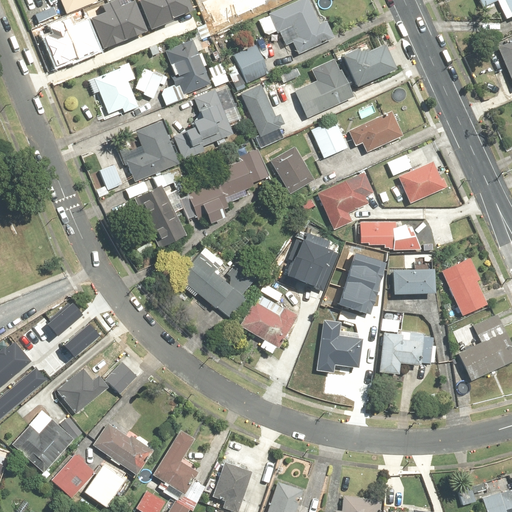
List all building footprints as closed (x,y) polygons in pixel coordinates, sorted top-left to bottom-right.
[(60,0),(66,13),(98,0),(60,0)] [(88,19),(101,50),(147,33),(134,0),(119,6),(116,0),(112,0),(101,5),(104,13),(88,19)] [(139,0),(151,32),(198,14),(192,0),(139,0)] [(312,0),(290,0),(258,14),(267,35),(286,27),(298,55),(331,41),(312,0)] [(511,0),(480,0),(484,8),(502,0),(503,0),(511,16),(511,0)] [(70,17),(62,20),(77,58),(98,49),(86,21),(74,26),(70,17)] [(53,33),(45,36),(57,66),(77,58),(62,20),(50,25),(53,33)] [(511,33),(496,41),(511,74),(511,33)] [(162,88),(168,104),(230,78),(227,69),(220,72),(217,67),(209,70),(195,37),(166,49),(179,80),(162,88)] [(259,41),(234,52),(245,77),(270,66),(259,41)] [(385,43),(349,58),(361,86),(397,71),(385,43)] [(314,81),(296,89),(309,116),(354,94),(337,57),(309,70),(314,81)] [(123,63),(88,77),(95,94),(100,92),(109,113),(123,107),(126,113),(141,106),(123,63)] [(179,147),(184,159),(213,146),(212,142),(235,133),(217,88),(196,96),(204,115),(194,119),(196,123),(185,128),(191,143),(179,147)] [(268,89),(240,99),(257,145),(285,134),(268,89)] [(394,110),(350,129),(361,155),(405,135),(394,110)] [(336,117),(310,129),(323,158),(349,146),(336,117)] [(109,191),(181,162),(164,120),(137,131),(142,142),(118,152),(121,161),(100,170),(109,191)] [(300,149),(272,161),(286,191),(313,179),(300,149)] [(253,150),(238,156),(239,160),(250,184),(265,178),(253,150)] [(432,161),(399,177),(413,205),(445,189),(432,161)] [(364,171),(316,191),(333,232),(354,223),(350,212),(367,204),(362,194),(372,190),(364,171)] [(215,180),(188,191),(196,210),(204,207),(210,222),(229,214),(215,180)] [(141,181),(121,189),(126,200),(141,193),(142,193),(146,191),(141,181)] [(168,185),(142,196),(162,245),(189,234),(179,211),(187,208),(180,190),(172,194),(168,185)] [(412,224),(398,224),(398,220),(361,219),(360,244),(393,245),(394,248),(418,247),(418,241),(440,231),(433,214),(412,224)] [(297,237),(283,273),(324,289),(339,254),(326,249),(329,243),(308,235),(306,240),(297,237)] [(204,244),(178,275),(232,318),(250,295),(223,274),(230,266),(204,244)] [(387,264),(355,253),(349,270),(382,281),(387,264)] [(472,256),(443,269),(465,317),(495,304),(472,256)] [(436,267),(395,267),(395,294),(436,293),(436,267)] [(382,281),(349,270),(344,287),(376,298),(382,281)] [(376,298),(344,287),(338,305),(370,315),(376,298)] [(259,291),(239,324),(279,347),(298,314),(259,291)] [(70,303),(44,326),(53,336),(79,313),(70,303)] [(511,365),(511,338),(500,311),(474,323),(481,340),(458,351),(473,383),(511,365)] [(320,316),(316,371),(337,372),(337,364),(358,366),(361,328),(343,326),(344,318),(320,316)] [(401,318),(382,317),(381,372),(403,372),(403,361),(433,362),(434,330),(400,330),(401,318)] [(89,325),(62,346),(71,357),(98,336),(89,325)] [(0,381),(25,358),(11,343),(0,352),(0,381)] [(90,361),(58,388),(78,412),(110,386),(90,361)] [(33,368),(0,395),(0,415),(43,380),(33,368)] [(109,417),(92,443),(138,474),(156,448),(109,417)] [(54,422),(42,436),(28,426),(13,445),(50,473),(76,439),(54,422)] [(178,431),(152,474),(185,494),(204,463),(186,453),(194,440),(178,431)] [(78,449),(51,479),(71,498),(99,469),(78,449)] [(0,480),(9,456),(0,453),(0,480)] [(224,508),(236,511),(240,511),(253,468),(223,460),(213,497),(226,501),(224,508)] [(105,461),(85,491),(109,507),(130,477),(105,461)] [(295,511),(303,485),(278,478),(267,511),(295,511)] [(469,485),(455,489),(459,505),(473,501),(469,485)] [(511,491),(510,485),(482,494),(488,511),(500,511),(511,508),(511,491)] [(155,511),(161,502),(143,491),(132,508),(138,511),(155,511)] [(335,507),(334,511),(381,511),(382,498),(343,495),(342,507),(335,507)] [(175,498),(166,511),(188,511),(191,507),(175,498)]
